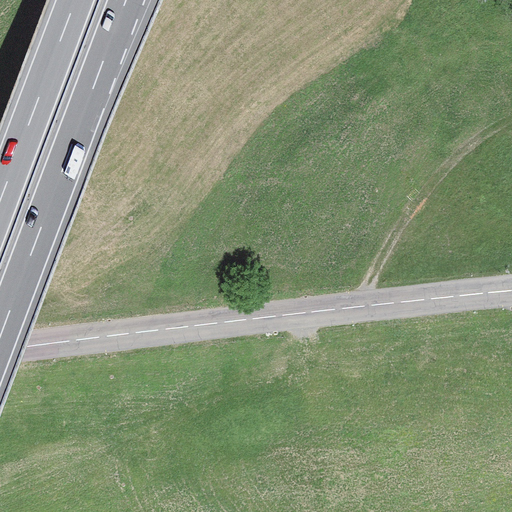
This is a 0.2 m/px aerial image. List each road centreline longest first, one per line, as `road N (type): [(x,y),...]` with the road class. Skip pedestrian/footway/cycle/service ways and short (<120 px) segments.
road 1 (tertiary): [(511,292),(0,347)]
road 2 (motorway): [(0,336),(126,0)]
road 3 (motorway): [(75,0),(0,199)]
